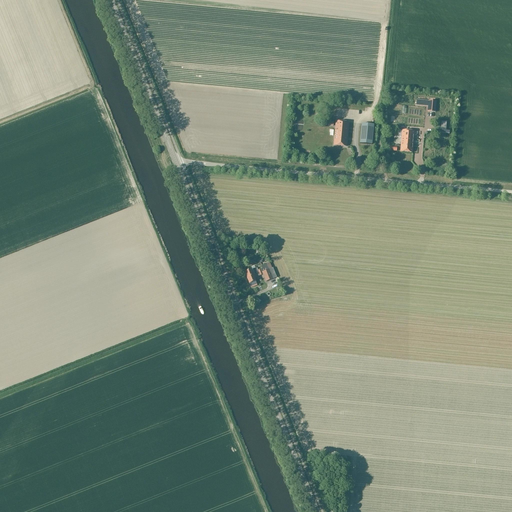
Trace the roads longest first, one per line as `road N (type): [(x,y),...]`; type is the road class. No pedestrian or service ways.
road 1 (tertiary): [(315,511),(177,165)]
road 2 (unclassified): [(511,192),(177,165)]
road 3 (tertiary): [(177,165),(111,0)]
